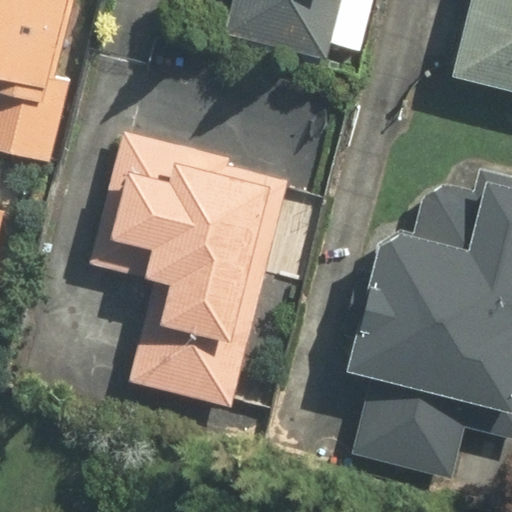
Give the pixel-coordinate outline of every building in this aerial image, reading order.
[(44,91),(67,0),(0,0),(0,155),(52,169),(70,98),(44,91)] [(234,0),(227,27),(327,54),(341,0),(234,0)] [(511,0),(466,0),(450,74),(511,87),(511,0)] [(123,132),(84,265),(156,286),(129,380),(227,408),(293,181),(123,132)] [(425,177),(413,226),(376,244),(339,394),(363,400),(350,456),(454,481),(467,426),(511,436),(511,175),(483,168),(478,190),(425,177)] [(0,298),(6,277),(0,275),(0,242),(9,208),(0,206),(0,298)]
